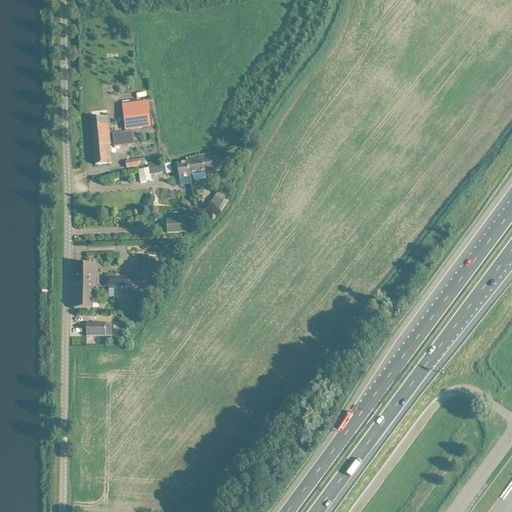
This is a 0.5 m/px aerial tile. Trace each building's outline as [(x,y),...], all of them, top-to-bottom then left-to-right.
[(118,59),(100,59),(101,71),(119,71),(118,59)] [(148,101),(122,104),(125,130),(152,127),(148,101)] [(107,117),(91,119),(95,166),(111,164),(110,146),(110,145),(107,117)] [(131,133),(112,135),(114,147),(132,145),(132,144),(131,133)] [(209,169),(218,168),(217,157),(188,163),(190,175),(192,175),(193,180),(195,181),(204,179),(205,177),(204,173),(210,172),(209,169)] [(125,163),(127,169),(139,166),(138,160),(125,163)] [(178,172),(179,180),(180,186),(191,184),(190,175),(188,163),(171,166),(171,164),(164,165),(165,166),(138,171),(140,183),(151,181),(150,176),(166,172),(167,174),(178,172)] [(218,193),(210,206),(219,211),(227,198),(218,193)] [(152,206),(156,197),(149,194),(145,203),(152,206)] [(186,234),(186,221),(166,222),(167,235),(186,234)] [(143,258),(143,264),(155,264),(155,270),(146,270),(146,277),(156,277),(156,258),(143,258)] [(75,265),(75,291),(83,291),(83,287),(92,287),(92,282),(95,282),(95,265),(85,265),(75,265)] [(129,277),(105,277),(105,287),(109,287),(122,287),(126,287),(129,287),(129,277)] [(92,309),(92,287),(83,287),(83,291),(75,291),(74,309),(92,309)] [(122,297),(122,287),(109,287),(109,297),(122,297)] [(86,324),(86,337),(112,337),(112,324),(86,324)]
